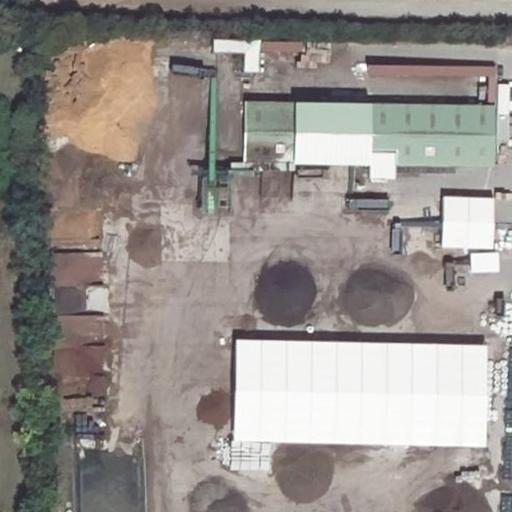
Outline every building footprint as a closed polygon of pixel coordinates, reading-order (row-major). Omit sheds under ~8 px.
[(242,72),(258,71),(257,38),(210,40),(211,53),(241,52),(242,72)] [(496,84),(497,113),(509,113),(508,84),(496,84)] [(494,105),(240,102),(240,164),(365,165),(365,180),(392,180),(392,165),(494,166),(494,105)] [(169,291),(230,292),(231,270),(169,269),(169,291)] [(103,340),(100,314),(70,317),(73,343),(103,340)] [(62,405),(110,402),(109,377),(61,380),(62,405)]
